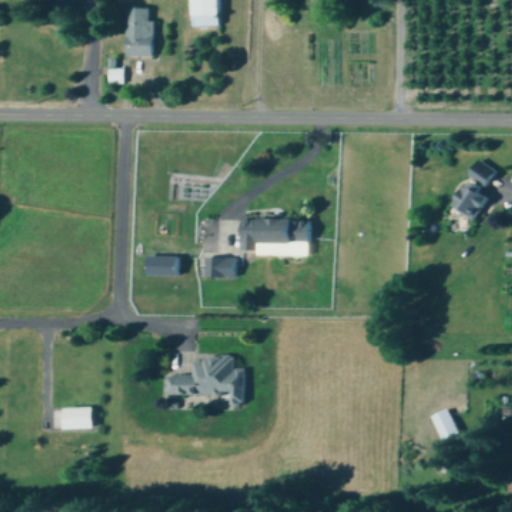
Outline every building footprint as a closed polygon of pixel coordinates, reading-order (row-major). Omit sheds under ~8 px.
[(221,0),(192,0),(193,24),(223,24),(221,0)] [(314,0),(315,22),(332,21),(331,0),(314,0)] [(151,6),(129,6),(128,54),(156,55),(157,19),(151,19),(151,6)] [(127,67),(110,66),(110,81),(126,81),(127,67)] [(478,219),(495,194),(488,189),(501,169),(484,158),(473,174),(474,175),(455,203),(478,219)] [(315,252),(315,217),(246,215),(245,247),(261,247),(261,251),(315,252)] [(153,272),(185,272),(184,253),(153,253),(153,272)] [(241,254),(209,254),(209,273),(241,273),(241,254)] [(170,373),(171,393),(227,391),(227,389),(234,389),(235,402),(249,402),(249,365),(238,366),(238,354),(196,355),(196,372),(170,373)] [(69,426),(98,425),(97,404),(68,405),(69,426)] [(445,438),(462,431),(452,406),(435,413),(445,438)]
